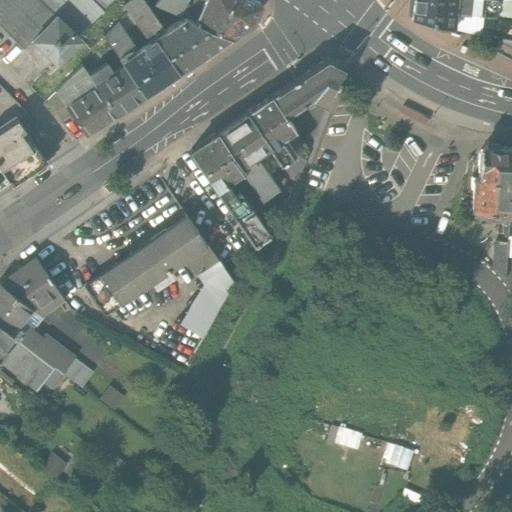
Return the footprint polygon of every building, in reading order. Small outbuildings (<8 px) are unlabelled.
[(0,0),(0,29),(26,54),(38,44),(66,16),(84,34),(117,0),(0,0)] [(151,0),(138,0),(128,7),(158,51),(170,43),(176,39),(152,1),(151,0)] [(206,21),(215,0),(167,0),(166,2),(206,21)] [(265,0),(215,0),(206,21),(240,38),(268,21),(275,5),(265,0)] [(415,0),(413,25),(465,30),(467,11),(467,0),(415,0)] [(467,0),(467,11),(503,14),(504,0),(467,0)] [(499,36),(511,38),(511,19),(503,14),(499,36)] [(38,44),(59,65),(87,37),(84,34),(66,16),(38,44)] [(170,43),(189,72),(240,38),(206,21),(176,39),(170,43)] [(130,68),(146,57),(125,26),(112,41),(130,68)] [(130,68),(149,98),(189,72),(170,43),(158,51),(146,57),(130,68)] [(336,60),(283,94),(299,119),(336,95),(346,100),(359,71),(336,60)] [(102,87),(121,117),(149,98),(130,68),(121,74),(117,67),(97,79),(102,87)] [(87,138),(121,117),(102,87),(68,109),(87,138)] [(250,115),(276,155),(286,171),(306,158),(296,144),(310,135),(299,119),(283,94),(250,115)] [(224,133),(253,178),(267,199),(283,188),(266,162),(276,155),(250,115),(224,133)] [(29,122),(0,140),(0,162),(13,182),(16,187),(55,161),(29,122)] [(193,152),(255,244),(273,232),(241,186),(253,178),(224,133),(193,152)] [(511,148),(479,147),(476,213),(511,215),(511,148)] [(0,190),(13,182),(0,162),(0,190)] [(191,264),(215,248),(193,213),(106,268),(129,304),(191,264)] [(236,281),(215,248),(191,264),(208,289),(185,328),(203,338),(236,281)] [(6,283),(42,314),(67,297),(44,259),(6,283)] [(108,317),(129,304),(106,268),(86,281),(108,317)] [(6,283),(0,291),(0,325),(19,341),(31,327),(42,314),(6,283)] [(0,325),(0,363),(19,341),(0,325)] [(19,341),(60,371),(76,384),(87,370),(31,327),(19,341)] [(97,367),(107,346),(84,335),(74,356),(97,367)] [(0,363),(0,364),(40,395),(60,371),(19,341),(0,363)] [(120,397),(109,389),(100,400),(111,409),(120,397)]
